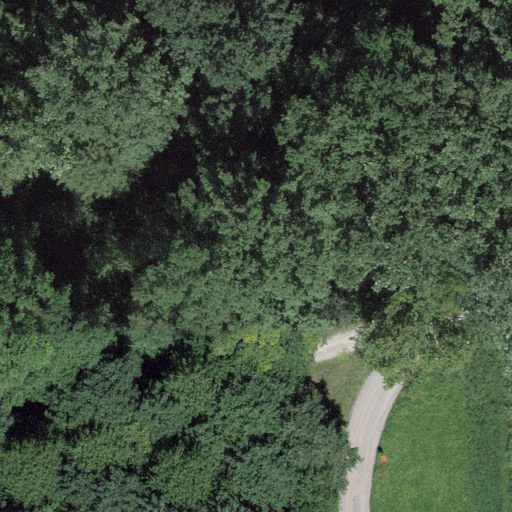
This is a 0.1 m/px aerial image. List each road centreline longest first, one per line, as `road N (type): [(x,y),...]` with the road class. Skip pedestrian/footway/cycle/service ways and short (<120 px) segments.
road 1 (track): [(0,430),(329,346)]
road 2 (track): [(440,310),(371,394),(354,479),(357,511)]
road 3 (track): [(329,346),(511,286)]
